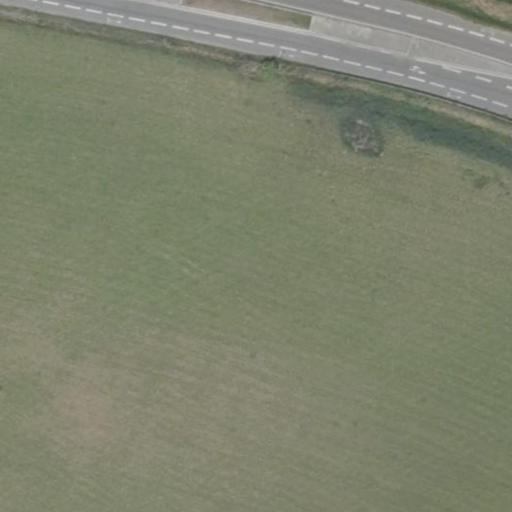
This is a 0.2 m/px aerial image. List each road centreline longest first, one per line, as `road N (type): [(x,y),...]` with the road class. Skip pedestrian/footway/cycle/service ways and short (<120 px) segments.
road 1 (tertiary): [(63,0),(272,40),(511,103)]
road 2 (tertiary): [(511,54),(306,0)]
